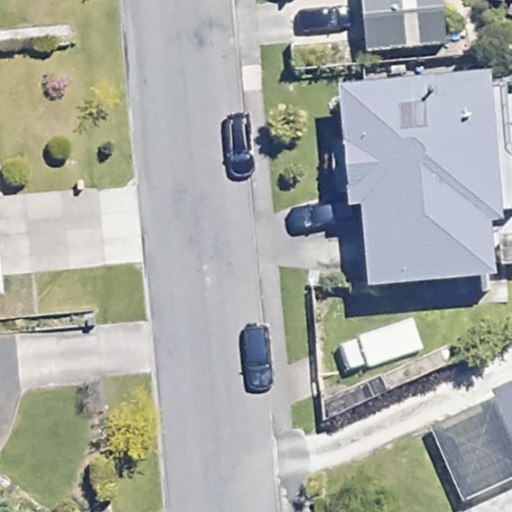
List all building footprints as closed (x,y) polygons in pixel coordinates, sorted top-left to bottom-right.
[(440,46),(437,0),(326,0),(328,27),(299,29),(302,70),(358,66),(357,52),(440,46)] [(511,69),(370,76),(379,277),(511,271),(511,69)] [(0,293),(13,293),(7,142),(0,142),(0,293)] [(511,386),(502,391),(511,417),(511,386)] [(511,417),(502,391),(430,419),(463,501),(511,481),(511,417)]
